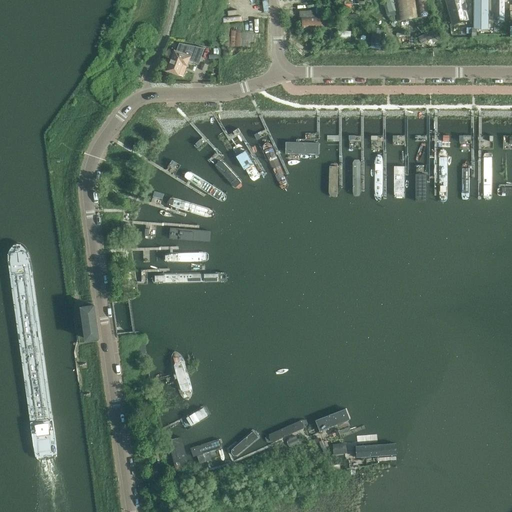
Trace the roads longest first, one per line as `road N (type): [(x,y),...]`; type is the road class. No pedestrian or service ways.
road 1 (unclassified): [(130,511),(88,210),(93,159),(113,123),(143,95),(205,94),(279,77)]
road 2 (unclassified): [(279,77),(511,73)]
